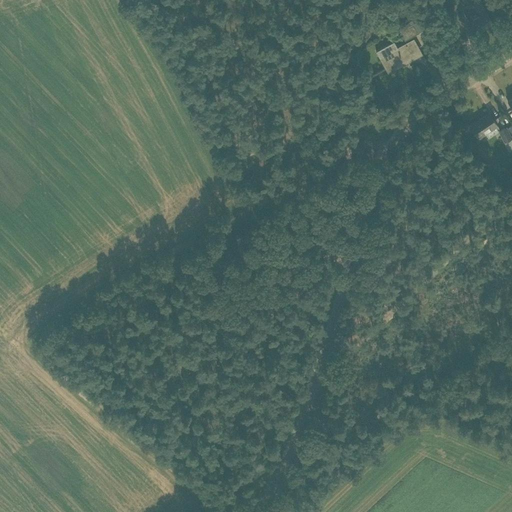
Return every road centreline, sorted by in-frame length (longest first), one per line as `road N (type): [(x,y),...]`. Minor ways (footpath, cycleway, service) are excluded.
road 1 (unclassified): [(255,511),(287,460),(387,153),(419,113),(511,54)]
road 2 (track): [(212,511),(30,338),(247,210)]
road 3 (track): [(315,377),(342,365),(485,222),(511,206)]
road 4 (track): [(249,214),(363,148),(387,153)]
